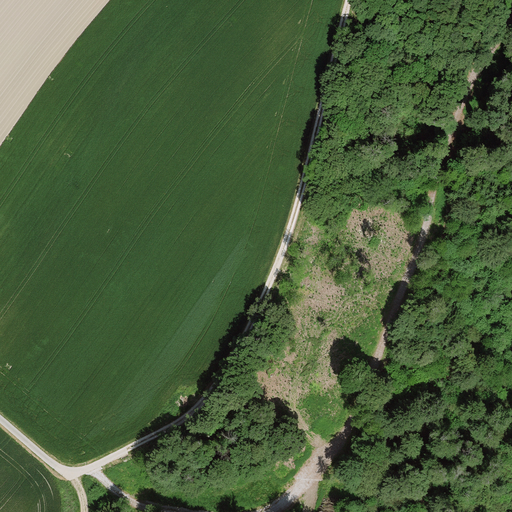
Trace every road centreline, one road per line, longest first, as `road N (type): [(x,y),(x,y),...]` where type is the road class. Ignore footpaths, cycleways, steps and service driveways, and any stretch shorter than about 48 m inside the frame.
road 1 (track): [(0,417),(57,467),(76,472),(174,425),(204,401),(267,291),(349,0)]
road 2 (track): [(270,511),(327,456),(386,352),(457,126),(511,24)]
